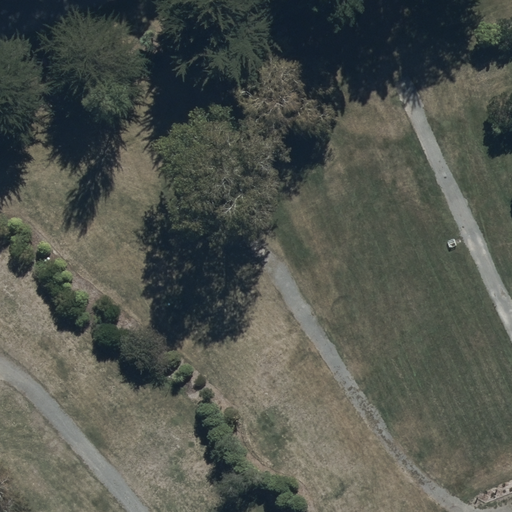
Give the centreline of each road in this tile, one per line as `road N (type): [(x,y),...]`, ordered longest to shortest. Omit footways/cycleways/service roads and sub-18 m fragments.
road 1 (track): [(469,511),(400,455),(241,229)]
road 2 (track): [(511,319),(402,73),(407,52)]
road 3 (track): [(137,511),(39,392),(0,366)]
